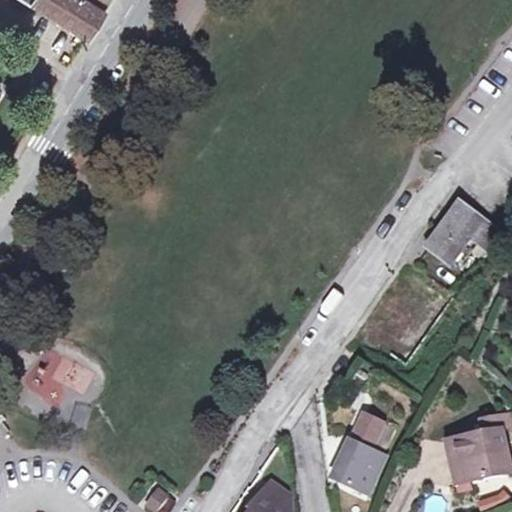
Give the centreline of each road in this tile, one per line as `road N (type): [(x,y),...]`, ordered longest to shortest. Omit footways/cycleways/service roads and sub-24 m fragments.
road 1 (residential): [(289,400),(511,99)]
road 2 (secondary): [(131,0),(0,225)]
road 3 (residential): [(212,511),(289,400)]
